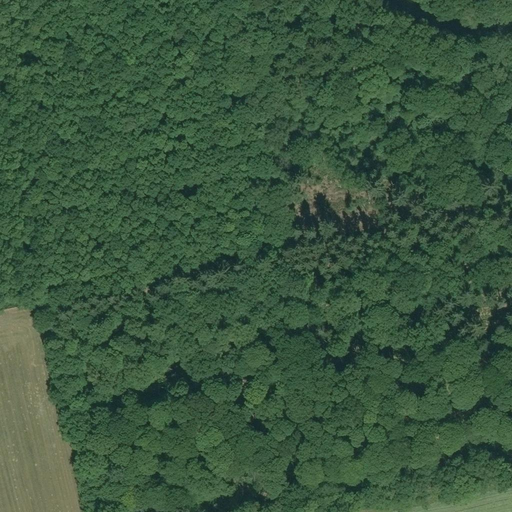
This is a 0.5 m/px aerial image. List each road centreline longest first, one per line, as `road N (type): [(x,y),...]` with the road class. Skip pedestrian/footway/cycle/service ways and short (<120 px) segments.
road 1 (track): [(511,472),(316,511)]
road 2 (track): [(502,39),(453,42),(375,0)]
